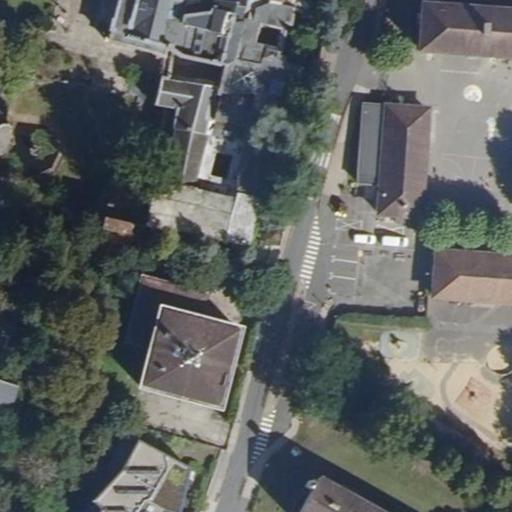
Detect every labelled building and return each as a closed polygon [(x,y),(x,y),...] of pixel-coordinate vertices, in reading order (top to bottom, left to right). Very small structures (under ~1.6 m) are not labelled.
[(241,43),(246,24),(242,22),(246,8),(256,10),(254,15),(272,19),(275,9),(312,19),(317,0),(121,0),(109,46),(156,59),(163,50),(175,53),(180,59),(225,72),(235,66),(243,68),(249,45),(241,43)] [(511,0),(423,0),(421,38),(511,44),(511,0)] [(300,76),(312,19),(275,9),(272,19),(254,15),(256,10),(246,8),(242,22),(246,24),(241,43),(249,45),(243,68),(235,66),(225,72),(255,83),(272,72),(300,76)] [(25,83),(23,66),(26,60),(0,53),(0,54),(0,83),(4,89),(13,91),(25,83)] [(95,88),(96,73),(55,67),(26,60),(23,66),(25,83),(56,88),(56,83),(95,88)] [(192,211),(196,190),(165,187),(130,183),(110,196),(105,224),(101,224),(98,236),(119,240),(129,230),(199,238),(225,245),(225,241),(256,248),(300,76),(272,72),(255,83),(245,135),(243,149),(231,216),(203,209),(202,211),(192,211)] [(213,127),(221,92),(163,81),(156,109),(176,111),(173,131),(210,137),(209,141),(227,146),(229,131),(213,127)] [(433,99),(386,96),(377,214),(425,217),(433,99)] [(0,160),(4,159),(12,145),(10,127),(7,121),(0,121),(0,160)] [(196,190),(209,141),(210,137),(173,131),(165,187),(196,190)] [(243,149),(245,135),(229,131),(227,146),(243,149)] [(511,248),(438,244),(433,293),(511,299),(511,248)] [(209,303),(211,286),(140,267),(122,334),(148,342),(138,372),(223,393),(245,311),(209,303)] [(384,417),(357,400),(364,388),(362,385),(346,376),(336,390),(348,397),(337,414),(352,423),(355,418),(375,430),(384,417)] [(0,440),(1,441),(17,389),(0,383),(0,440)] [(138,443),(102,511),(169,511),(191,470),(138,443)] [(407,511),(319,463),(295,506),(305,511),(407,511)]
